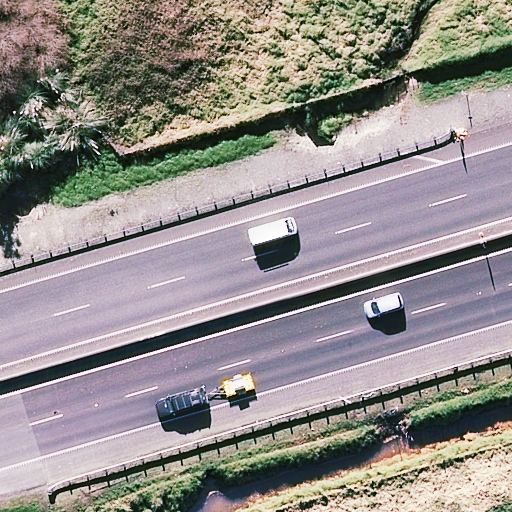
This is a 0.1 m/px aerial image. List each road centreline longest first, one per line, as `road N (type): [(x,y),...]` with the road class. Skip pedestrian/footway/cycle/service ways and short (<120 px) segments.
road 1 (trunk): [(0,331),(511,181)]
road 2 (trunk): [(511,289),(0,436)]
